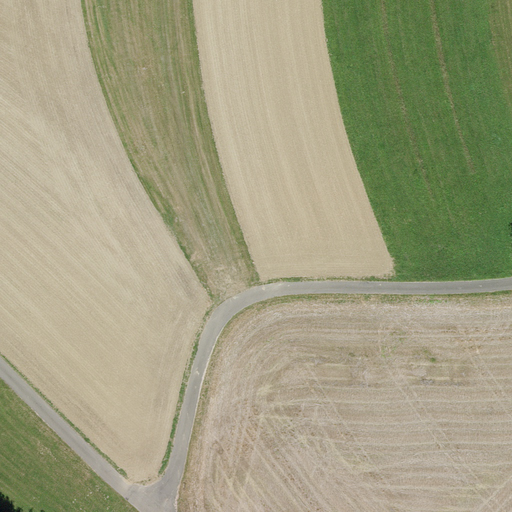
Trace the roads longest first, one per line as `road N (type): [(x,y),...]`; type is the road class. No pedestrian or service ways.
road 1 (track): [(154,511),(168,490),(207,342),(227,307),(256,290),(454,290),(511,281)]
road 2 (track): [(0,369),(148,511)]
